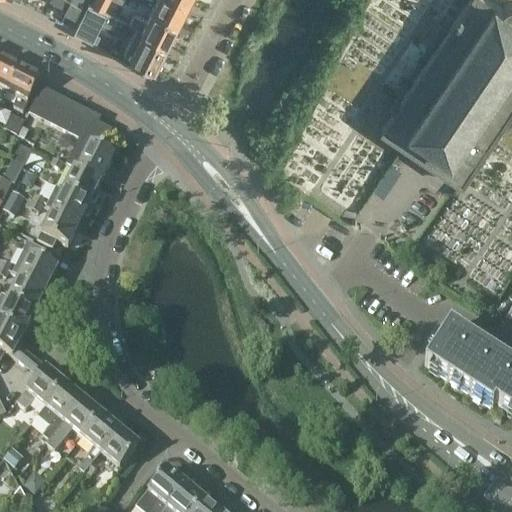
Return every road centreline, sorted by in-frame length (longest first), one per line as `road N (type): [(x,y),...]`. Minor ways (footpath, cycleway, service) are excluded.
road 1 (secondary): [(511,476),(390,392),(165,118)]
road 2 (residential): [(170,435),(108,354),(93,283),(97,255),(165,118)]
road 3 (secondary): [(165,118),(0,26)]
road 4 (residential): [(165,118),(228,0)]
road 5 (residential): [(269,511),(170,435)]
